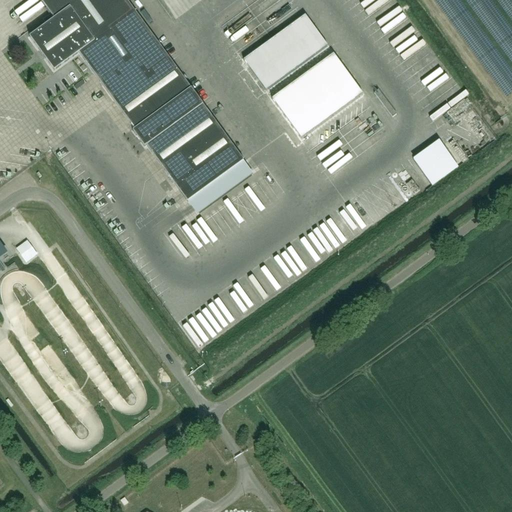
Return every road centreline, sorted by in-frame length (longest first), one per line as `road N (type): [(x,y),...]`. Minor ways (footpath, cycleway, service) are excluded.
road 1 (unknown): [(333,0),(388,79),(395,124),(386,149),(200,282),(164,275),(92,164),(65,137),(0,112)]
road 2 (unclassified): [(210,416),(511,195)]
road 3 (unclassified): [(0,210),(22,194),(55,202),(210,416)]
road 4 (unclassified): [(81,511),(210,416)]
